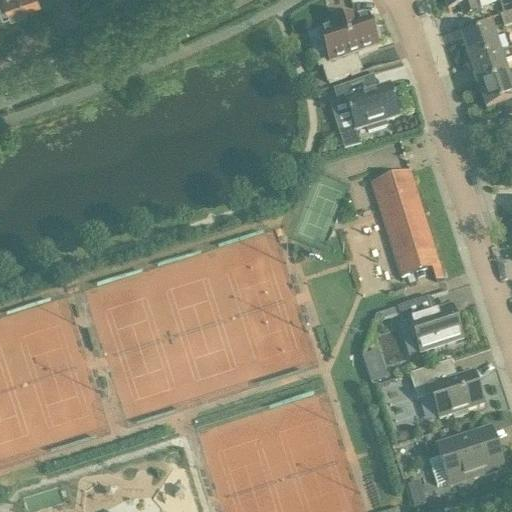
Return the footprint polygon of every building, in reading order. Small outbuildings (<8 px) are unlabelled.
[(26,5),(40,0),(39,0),(0,0),(0,8),(3,16),(26,8),(26,5)] [(443,0),(447,10),(462,5),(466,16),(479,12),(475,0),(476,0),(443,0)] [(502,16),(511,13),(511,0),(499,5),(502,16)] [(511,26),(511,13),(502,16),(498,18),(502,29),(511,26)] [(331,31),(321,34),(331,65),(323,68),(329,85),(361,74),(356,58),(378,51),(367,19),(356,23),(355,19),(330,27),(331,31)] [(492,58),(501,55),(492,30),(463,40),(471,64),(492,58)] [(511,55),(511,52),(501,55),(492,58),(471,64),(479,88),(508,78),(504,65),(511,61),(511,55)] [(511,76),(508,78),(479,88),(487,111),(496,108),(499,116),(511,112),(511,76)] [(355,132),(367,129),(369,133),(387,128),(385,123),(399,118),(390,88),(362,97),(358,84),(335,91),(339,105),(346,103),(355,132)] [(505,182),(511,179),(511,156),(499,161),(505,182)] [(400,280),(439,268),(410,174),(371,186),(400,280)] [(421,356),(463,343),(452,309),(433,315),(428,299),(397,309),(403,326),(410,323),(421,356)] [(362,357),(372,385),(390,379),(380,350),(362,357)] [(468,413),(484,408),(473,375),(449,383),(444,366),(409,377),(418,403),(432,398),(440,422),(453,417),(455,422),(469,417),(468,413)] [(441,460),(429,464),(437,487),(448,483),(449,485),(473,477),(475,481),(505,471),(491,430),(437,448),(441,460)]
